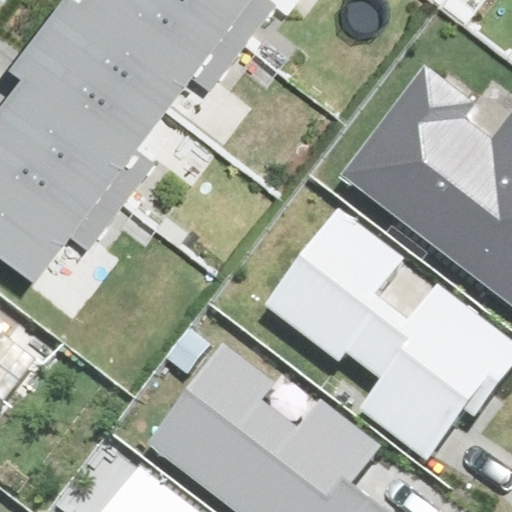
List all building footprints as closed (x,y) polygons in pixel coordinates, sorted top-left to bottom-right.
[(249,31),(207,0),(66,0),(56,13),(173,102),(203,62),(218,73),(249,31)] [(207,0),(249,31),(272,0),(207,0)] [(173,102),(56,13),(26,52),(38,61),(6,103),(124,192),(161,146),(148,136),(173,102)] [(436,61),(359,162),(511,276),(511,117),(497,136),(467,114),(481,95),(436,61)] [(124,192),(6,103),(0,111),(0,225),(51,263),(82,223),(94,232),(124,192)] [(511,302),(351,186),(274,292),(379,368),(368,382),(447,439),(511,350),(511,302)] [(0,335),(12,319),(0,309),(0,335)] [(238,329),(155,434),(253,511),(421,511),(373,473),(404,435),(346,389),(318,424),(281,395),(296,375),(238,329)] [(221,511),(139,453),(96,511),(221,511)]
